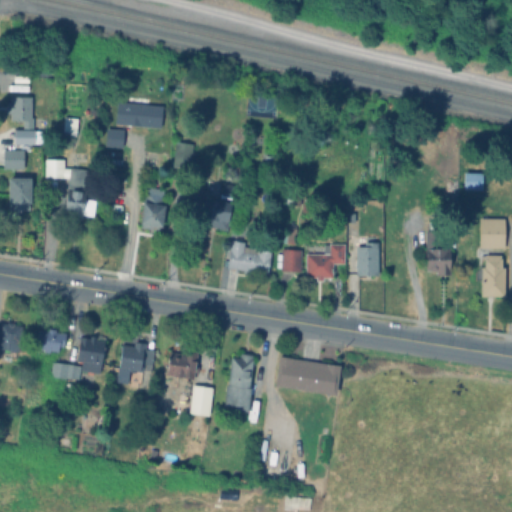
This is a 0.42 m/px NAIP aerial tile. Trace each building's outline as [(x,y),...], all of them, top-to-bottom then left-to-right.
[(30,95),(30,116),(32,116),(32,127),(22,127),(22,118),(9,118),(9,111),(6,111),(6,101),(10,101),(10,95),(30,95)] [(75,115),(72,134),(58,132),(61,113),(75,115)] [(31,128),(31,143),(12,143),(12,128),(31,128)] [(188,141),(185,156),(172,153),(175,139),(188,141)] [(22,148),(22,167),(1,167),(2,148),(22,148)] [(61,165),(66,165),(66,164),(86,166),(81,196),(92,197),(89,214),(78,212),(77,217),(58,213),(65,174),(41,174),(42,156),(60,156),(61,165)] [(478,170),(477,187),(459,186),(460,169),(478,170)] [(30,176),(29,201),(27,201),(27,208),(6,208),(6,199),(7,199),(7,176),(30,176)] [(230,182),(228,193),(218,191),(220,180),(230,182)] [(202,185),(201,195),(186,193),(187,183),(202,185)] [(161,186),(158,202),(159,202),(156,225),(154,224),(153,227),(137,224),(137,221),(134,220),(137,199),(140,199),(142,184),(161,186)] [(299,186),(298,200),(279,198),(281,184),(299,186)] [(228,217),(226,227),(199,223),(200,215),(199,215),(202,196),(228,200),(226,217),(228,217)] [(120,202),(118,210),(105,207),(107,200),(120,202)] [(501,215),(500,245),(475,244),(477,214),(501,215)] [(296,228),(294,241),(283,239),(285,226),(296,228)] [(446,229),(446,272),(432,272),(432,267),(422,267),(422,229),(446,229)] [(267,248),(264,271),(249,268),(248,271),(240,270),(240,267),(223,264),(228,237),(241,239),(241,243),(267,248)] [(374,239),(374,255),(375,255),(375,264),(374,264),(374,272),(353,272),(353,243),(362,244),(362,239),(374,239)] [(341,240),(341,260),(329,260),(329,275),(318,275),(318,277),(313,277),(313,275),(302,274),(302,250),(306,250),(306,241),(326,242),(326,240),(341,240)] [(299,246),(298,269),(277,268),(277,264),(273,264),(274,250),(278,251),(278,246),(299,246)] [(497,252),(497,255),(498,255),(498,264),(500,264),(499,294),(477,293),(477,263),(480,264),(480,254),(482,255),(482,252),(497,252)] [(0,319),(5,320),(5,319),(13,320),(13,322),(20,323),(16,348),(7,346),(6,354),(0,353),(0,319)] [(55,326),(54,329),(59,329),(65,330),(63,344),(59,343),(58,349),(49,348),(49,349),(47,349),(47,356),(39,355),(40,350),(37,349),(36,354),(32,353),(36,326),(47,327),(47,325),(55,326)] [(96,335),(96,337),(102,338),(98,371),(79,369),(80,359),(74,358),(77,334),(87,335),(87,333),(96,335)] [(144,342),(143,347),(151,348),(147,370),(139,368),(138,370),(126,368),(123,381),(111,379),(118,342),(130,344),(131,339),(144,342)] [(194,349),(191,364),(195,364),(194,370),(190,370),(189,376),(169,373),(169,375),(162,373),(166,350),(177,352),(178,347),(194,349)] [(249,352),(248,357),(249,357),(248,364),(249,365),(247,377),(246,377),(246,380),(247,380),(243,409),(218,406),(221,381),(223,382),(227,354),(236,356),(237,350),(249,352)] [(335,363),(330,392),(270,382),(275,353),(335,363)] [(77,363),(75,377),(40,373),(42,359),(77,363)] [(187,413),(190,385),(209,387),(206,415),(187,413)] [(258,398),(256,414),(246,413),(248,396),(258,398)] [(110,421),(108,428),(98,426),(99,418),(110,421)]
